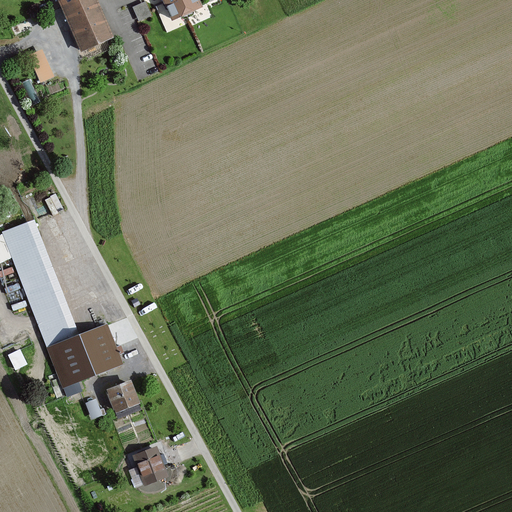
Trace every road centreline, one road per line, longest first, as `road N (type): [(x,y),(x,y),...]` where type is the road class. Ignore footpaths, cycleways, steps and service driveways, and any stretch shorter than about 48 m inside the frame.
road 1 (track): [(0,75),(238,511)]
road 2 (track): [(85,231),(74,77),(56,28),(0,49)]
